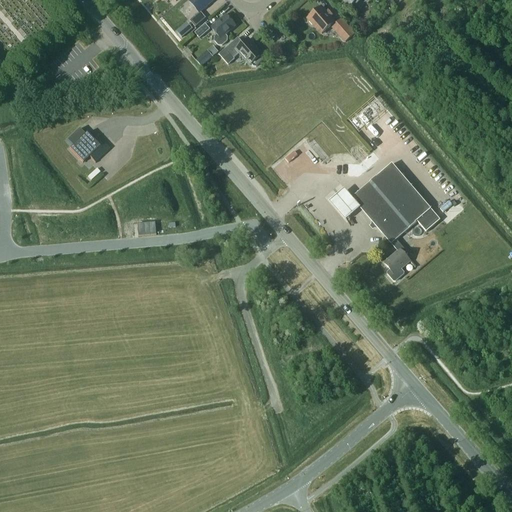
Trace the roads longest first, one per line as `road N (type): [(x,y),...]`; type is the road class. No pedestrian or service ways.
road 1 (secondary): [(414,385),(82,0)]
road 2 (residential): [(271,249),(254,223),(186,238),(9,253)]
road 3 (secondary): [(288,487),(414,385)]
road 4 (secondary): [(511,498),(414,385)]
